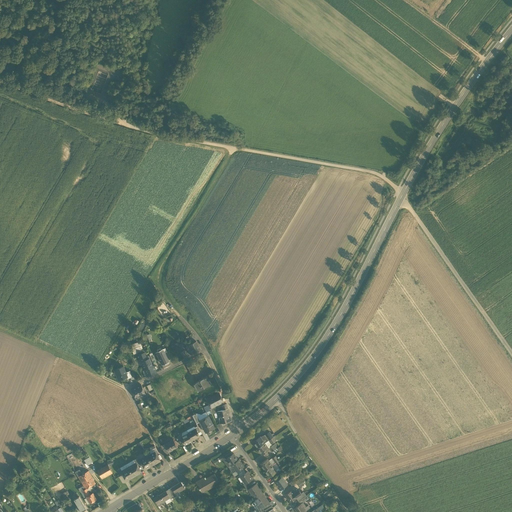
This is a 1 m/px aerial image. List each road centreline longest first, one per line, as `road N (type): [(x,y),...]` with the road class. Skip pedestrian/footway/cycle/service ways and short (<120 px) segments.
road 1 (track): [(112,107),(131,127),(157,134),(385,178),(511,353)]
road 2 (secondary): [(511,29),(443,122),(325,340),(239,428)]
road 3 (track): [(179,315),(156,277),(234,147)]
road 4 (residential): [(204,351),(127,389),(171,472)]
road 5 (track): [(131,127),(0,80)]
road 6 (track): [(350,511),(275,399)]
